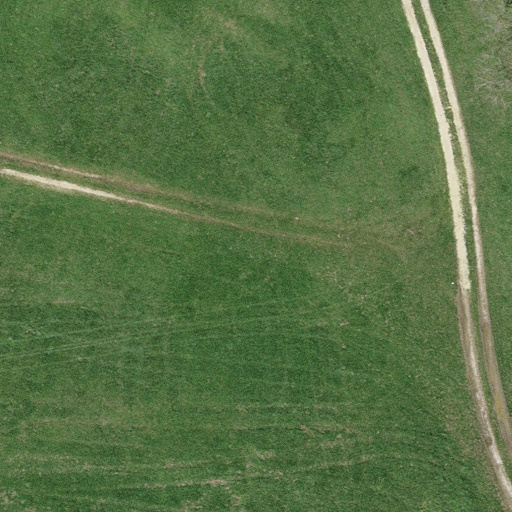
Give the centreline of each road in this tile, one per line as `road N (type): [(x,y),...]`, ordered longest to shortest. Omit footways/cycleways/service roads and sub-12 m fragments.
road 1 (track): [(0,156),(304,228),(475,287)]
road 2 (track): [(511,479),(493,424),(463,182),(412,0)]
